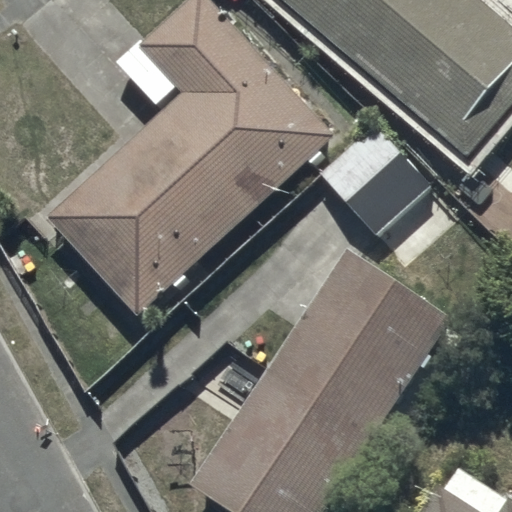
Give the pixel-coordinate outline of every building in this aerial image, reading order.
[(333,134),(211,0),(184,0),(138,42),(183,92),(51,211),(140,309),(333,134)] [(511,19),(489,0),(283,0),(332,41),(317,58),(358,93),(374,74),(469,155),(511,105),(511,19)] [(373,121),(317,172),(375,236),(431,185),(373,121)] [(231,511),(323,511),(448,317),(344,251),(193,487),(231,511)] [(511,511),(511,497),(455,459),(419,511),(511,511)]
